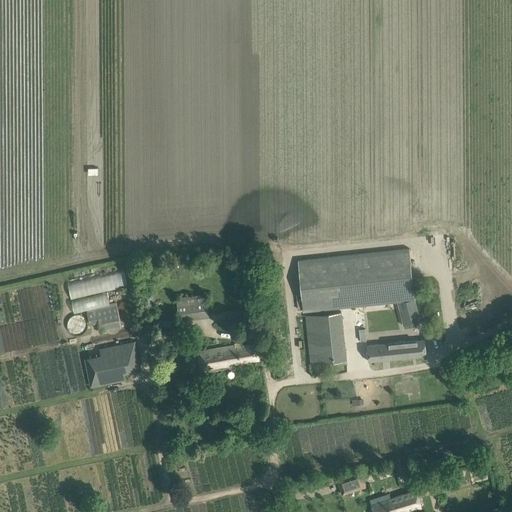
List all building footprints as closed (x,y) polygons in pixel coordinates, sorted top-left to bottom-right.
[(409,249),(298,258),(304,308),(414,298),(409,249)] [(209,317),(206,293),(176,297),(179,321),(209,317)] [(98,318),(102,332),(121,328),(116,302),(86,308),(89,320),(98,318)] [(416,303),(399,307),(404,325),(420,321),(418,312),(416,303)] [(371,342),(392,336),(387,319),(365,325),(371,342)] [(425,334),(364,344),(368,360),(428,351),(425,334)] [(88,358),(85,358),(91,387),(126,380),(124,373),(137,371),(136,367),(140,367),(135,341),(100,348),(101,354),(88,357),(88,358)] [(241,362),(259,359),(257,343),(247,345),(239,346),(238,345),(204,350),(204,351),(198,352),(199,360),(200,370),(204,369),(218,366),(241,362)] [(346,351),(310,355),(310,363),(335,361),(336,364),(346,363),(346,360),(347,359),(346,351)] [(427,376),(415,377),(417,395),(426,394),(427,398),(429,398),(429,394),(442,393),(439,380),(428,382),(427,376)] [(405,482),(414,479),(409,463),(399,466),(405,482)] [(436,469),(423,473),(427,485),(440,480),(436,469)] [(338,479),(343,494),(365,486),(360,472),(338,479)] [(372,505),(373,511),(404,511),(422,507),(417,489),(372,505)]
